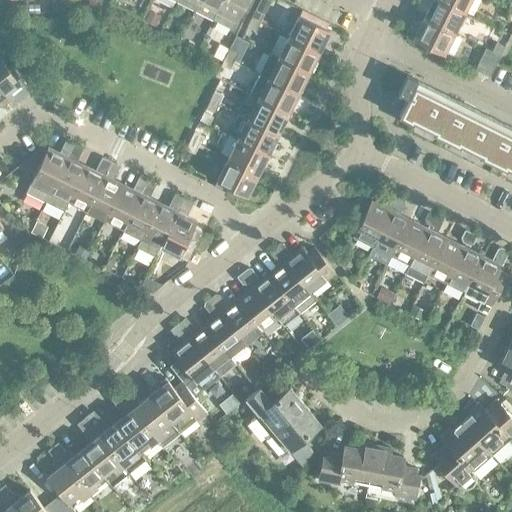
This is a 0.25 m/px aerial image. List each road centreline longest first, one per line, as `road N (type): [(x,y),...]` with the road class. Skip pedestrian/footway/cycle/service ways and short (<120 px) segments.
road 1 (residential): [(0,457),(90,387),(146,317),(265,224)]
road 2 (residential): [(304,357),(339,400),(377,417),(429,417),(469,383),(511,295)]
road 3 (residential): [(265,224),(53,115)]
road 4 (residential): [(511,224),(359,151)]
road 5 (residential): [(371,36),(511,102)]
